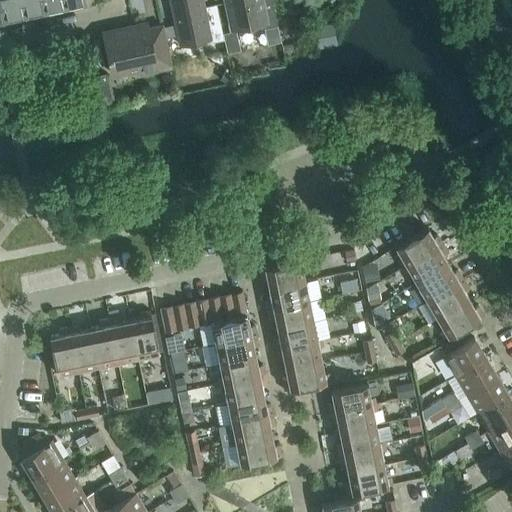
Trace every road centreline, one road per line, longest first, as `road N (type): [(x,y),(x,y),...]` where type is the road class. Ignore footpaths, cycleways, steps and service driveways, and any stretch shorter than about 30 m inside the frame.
road 1 (residential): [(0,471),(16,319),(25,304),(350,236),(431,187)]
road 2 (residential): [(511,301),(452,201),(431,187)]
road 3 (residential): [(118,0),(121,14),(0,38)]
